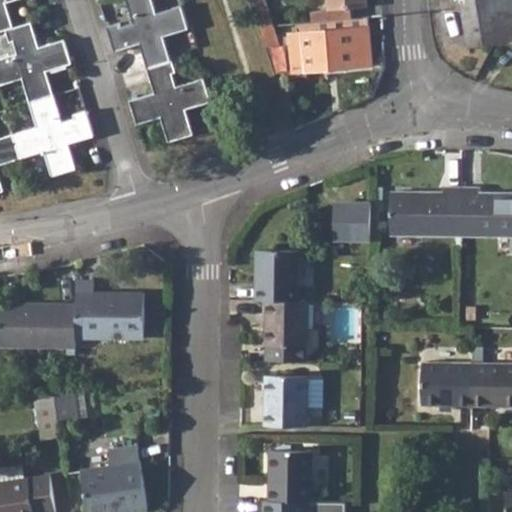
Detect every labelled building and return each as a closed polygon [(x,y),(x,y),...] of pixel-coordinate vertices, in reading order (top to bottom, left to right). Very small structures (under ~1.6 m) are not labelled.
[(0,0),(0,29),(7,28),(15,25),(7,1),(9,0),(0,0)] [(105,0),(101,0),(105,13),(110,12),(105,0)] [(154,0),(127,0),(133,20),(121,24),(120,20),(108,24),(116,49),(140,41),(147,66),(172,59),(164,34),(189,26),(182,3),(157,10),(154,0)] [(268,0),(254,0),(262,23),(274,22),(276,22),(268,0)] [(328,0),(329,8),(311,9),(312,19),(354,16),(353,5),(368,4),(367,0),(328,0)] [(461,0),(470,47),(495,42),(501,41),(493,0),(461,0)] [(511,0),(493,0),(501,41),(511,39),(511,0)] [(18,52),(0,57),(0,83),(23,76),(31,100),(55,93),(48,68),(72,60),(65,38),(41,45),(32,20),(15,25),(7,28),(11,40),(14,39),(18,52)] [(274,22),(262,23),(269,44),(281,43),(274,22)] [(370,24),(291,31),(294,69),(373,62),(370,24)] [(172,59),(147,66),(155,91),(130,99),(138,122),(162,115),(170,140),(194,132),(187,107),(212,99),(205,76),(177,84),(173,72),(177,71),(174,58),(172,59)] [(38,124),(14,131),(22,156),(45,149),(53,174),(78,166),(70,141),(94,133),(87,108),(74,111),(75,115),(63,120),(55,93),(31,100),(38,124)] [(0,189),(5,188),(0,170),(0,162),(22,156),(14,131),(0,135),(0,189)] [(392,234),(461,235),(462,186),(445,187),(444,191),(392,191),(392,234)] [(462,186),(461,235),(511,234),(511,191),(508,192),(481,191),(481,187),(462,186)] [(347,223),(372,223),(373,203),(348,203),(347,223)] [(260,252),(259,301),(269,302),(301,302),(302,276),(302,252),(260,252)] [(78,301),(78,336),(145,337),(146,294),(96,293),(96,281),(78,281),(78,301)] [(0,345),(77,346),(78,336),(78,301),(0,301),(0,345)] [(301,302),(269,302),(268,344),(269,345),(268,361),(308,361),(309,347),(311,347),(311,302),(301,302)] [(424,404),(473,405),(473,363),(425,362),(424,404)] [(511,362),(473,363),(473,405),(511,405),(511,362)] [(268,376),(268,426),(309,426),(310,376),(268,376)] [(55,395),(35,397),(42,438),(61,435),(55,395)] [(112,465),(82,469),(88,511),(112,508),(112,511),(116,511),(148,507),(140,458),(138,444),(109,449),(112,465)] [(273,450),(272,500),(308,501),(314,501),(315,452),(273,450)] [(0,466),(0,480),(26,476),(24,463),(0,466)] [(26,476),(0,480),(0,511),(48,511),(57,510),(51,475),(31,478),(31,476),(26,476)] [(272,500),(267,501),(266,511),(348,511),(348,501),(314,501),(308,501),(272,500)]
